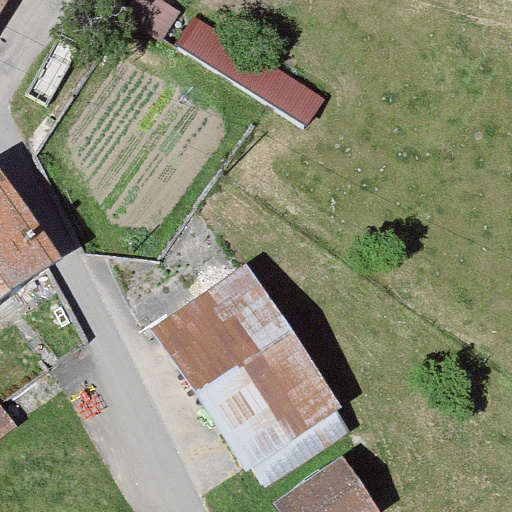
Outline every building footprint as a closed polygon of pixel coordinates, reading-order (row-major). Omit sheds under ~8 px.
[(316,126),(334,96),(204,16),(185,45),(316,126)] [(2,139),(0,140),(0,279),(67,234),(2,139)] [(366,399),(258,236),(167,296),(276,458),(366,399)] [(0,445),(28,424),(5,395),(0,399),(0,445)] [(344,511),(398,472),(360,421),(296,468),(328,511),(344,511)]
